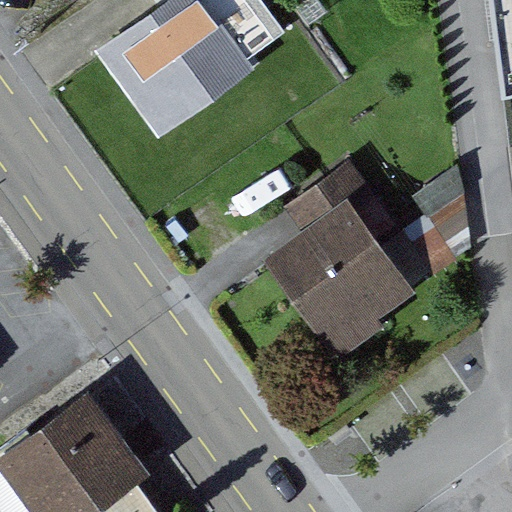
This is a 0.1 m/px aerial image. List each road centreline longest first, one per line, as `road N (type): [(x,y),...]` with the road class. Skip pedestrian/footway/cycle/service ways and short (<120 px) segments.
road 1 (secondary): [(0,114),(293,511)]
road 2 (residential): [(350,511),(511,406)]
